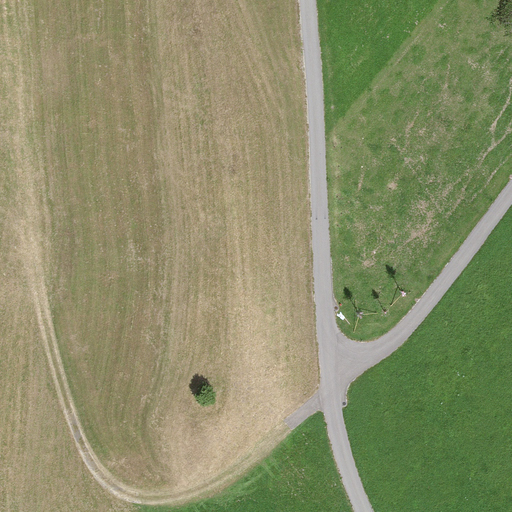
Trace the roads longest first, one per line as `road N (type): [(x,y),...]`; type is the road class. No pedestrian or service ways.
road 1 (track): [(362,511),(339,451),(330,392),(307,0)]
road 2 (track): [(330,392),(217,480),(164,497),(126,493),(85,453),(58,376),(37,273)]
road 3 (track): [(511,188),(408,326),(384,346),(328,367)]
